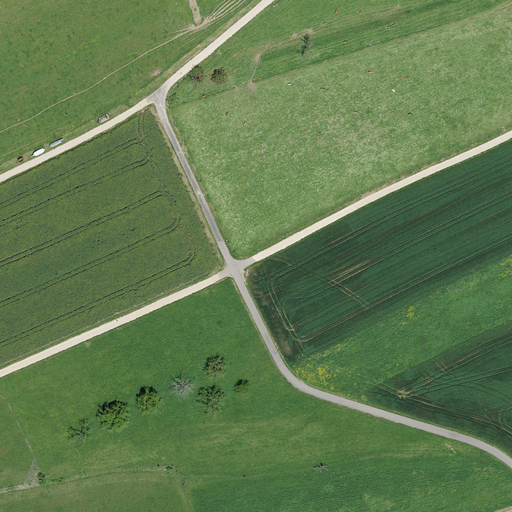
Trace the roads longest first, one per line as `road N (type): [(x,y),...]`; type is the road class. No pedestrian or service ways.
road 1 (track): [(511,465),(482,446),(297,385),(273,355),(234,272)]
road 2 (track): [(511,134),(234,272)]
road 3 (track): [(234,272),(0,376)]
road 4 (track): [(234,272),(154,94)]
road 5 (track): [(154,94),(0,177)]
road 6 (track): [(268,0),(154,94)]
